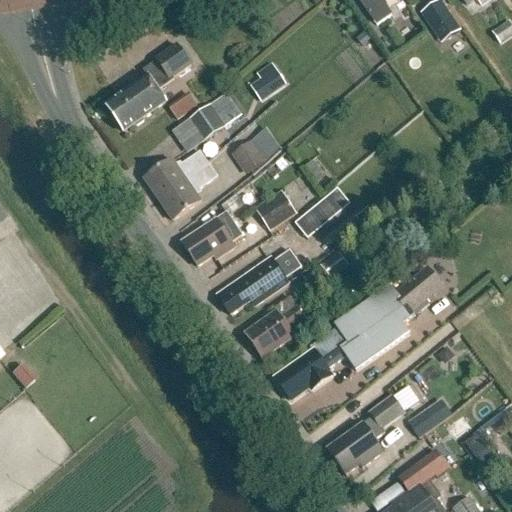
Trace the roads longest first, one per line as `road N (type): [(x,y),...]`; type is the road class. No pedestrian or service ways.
road 1 (tertiary): [(329,511),(60,110)]
road 2 (tertiary): [(1,2),(60,110)]
